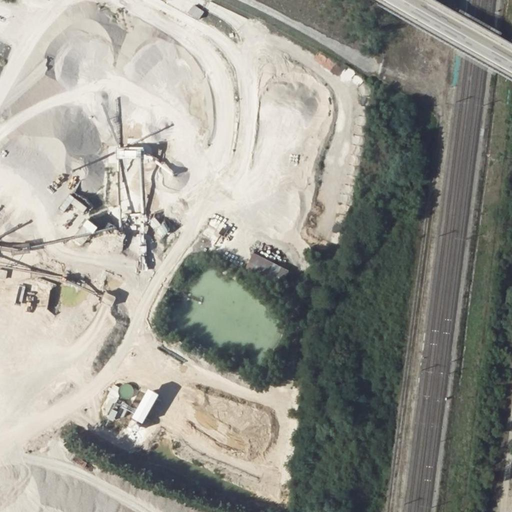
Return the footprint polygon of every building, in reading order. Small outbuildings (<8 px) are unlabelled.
[(203,7),(192,1),(187,9),(197,15),(203,7)] [(61,210),(68,213),(72,205),(87,212),(90,205),(69,194),(61,210)] [(91,218),(80,234),(85,237),(91,228),(99,233),(104,227),(91,218)] [(248,270),(282,288),(290,272),(256,254),(248,270)] [(0,277),(6,280),(9,271),(0,268),(0,277)] [(105,301),(115,305),(119,297),(108,292),(105,301)] [(50,293),(50,307),(60,307),(61,294),(50,293)] [(111,384),(108,396),(129,399),(131,387),(111,384)] [(106,415),(120,423),(129,408),(119,403),(114,411),(110,409),(106,415)] [(60,457),(63,448),(55,446),(51,459),(68,464),(69,460),(60,457)]
